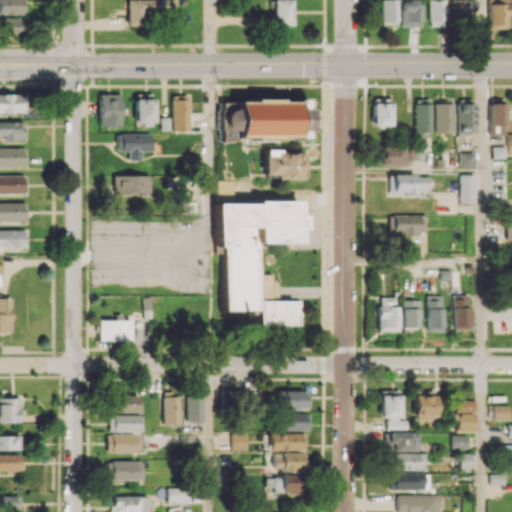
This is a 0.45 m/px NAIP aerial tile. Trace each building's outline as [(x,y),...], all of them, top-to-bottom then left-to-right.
[(0,0),(0,14),(24,14),(23,0),(0,0)] [(272,0),(273,26),(292,25),(291,0),(272,0)] [(395,24),(395,0),(379,0),(379,24),(395,24)] [(399,0),(399,26),(419,27),(419,0),(399,0)] [(444,26),(443,0),(426,0),(427,26),(444,26)] [(472,0),(448,0),(449,19),(473,18),(472,0)] [(511,0),(486,0),(487,29),(508,28),(508,13),(511,13),(511,0)] [(1,34),(21,35),(22,18),(1,18),(1,34)] [(0,113),(25,113),(24,93),(0,93),(0,113)] [(98,126),(120,126),(119,94),(97,94),(98,126)] [(133,122),(152,122),(153,94),(133,94),(133,122)] [(187,131),(187,95),(170,95),(170,131),(187,131)] [(389,99),(371,99),(371,126),(389,126),(389,99)] [(422,160),(422,135),(430,135),(429,99),(411,99),(412,160),(422,160)] [(473,133),(473,99),(455,99),(456,133),(473,133)] [(218,101),(218,141),(234,141),(234,137),(304,136),(304,131),(308,131),(307,108),(304,108),(304,100),(218,101)] [(451,133),(452,104),(433,103),(432,132),(451,133)] [(503,135),(503,104),(487,104),(488,135),(503,135)] [(0,121),(0,135),(2,135),(2,141),(24,140),(23,121),(0,121)] [(150,133),(115,133),(115,151),(126,151),(126,160),(139,160),(139,151),(150,151),(150,133)] [(503,146),(491,146),(491,158),(503,158),(503,146)] [(24,148),(0,147),(0,166),(24,167),(24,148)] [(378,165),(402,166),(402,147),(378,147),(378,165)] [(261,174),(272,175),(272,179),(298,180),(298,152),(261,151),(261,174)] [(458,168),(473,167),(473,152),(458,153),(458,168)] [(0,174),(0,193),(24,194),(24,175),(0,174)] [(458,203),(473,203),(473,174),(458,174),(458,203)] [(111,194),(148,194),(148,175),(112,175),(111,194)] [(416,195),(416,192),(428,192),(428,175),(386,175),(386,194),(401,195),(416,195)] [(232,180),(216,180),(216,200),(232,201),(232,180)] [(297,199),(297,242),(256,243),(257,299),(297,299),(297,328),(257,329),(257,312),(220,312),(219,249),(212,249),(212,203),(254,202),(254,200),(297,199)] [(24,202),(0,201),(0,220),(24,221),(24,202)] [(423,236),(423,215),(386,214),(386,235),(423,236)] [(0,229),(0,248),(25,248),(24,229),(0,229)] [(424,332),(439,331),(438,295),(423,295),(424,332)] [(467,295),(449,295),(449,330),(467,329),(467,295)] [(375,331),(396,331),(396,306),(392,306),(392,297),(376,297),(375,331)] [(0,331),(9,331),(8,298),(0,298),(0,331)] [(417,300),(399,299),(398,327),(416,328),(417,300)] [(96,318),(97,341),(130,340),(130,320),(121,320),(120,318),(96,318)] [(307,391),(271,390),(271,409),(307,409),(307,391)] [(398,391),(378,390),(378,418),(398,418),(398,391)] [(433,425),(433,392),(411,392),(411,425),(433,425)] [(138,412),(138,395),(110,396),(111,413),(138,412)] [(202,395),(184,396),(185,421),(202,421),(202,395)] [(0,422),(17,422),(18,398),(0,397),(0,422)] [(161,423),(178,424),(179,397),(161,397),(161,423)] [(453,412),(472,413),(472,400),(454,399),(453,412)] [(491,419),(507,420),(507,404),(492,404),(491,419)] [(278,430),(308,429),(308,414),(278,414),(278,430)] [(452,430),(472,431),(472,414),(453,414),(452,430)] [(106,432),(140,431),(140,415),(106,416),(106,432)] [(388,450),(417,451),(417,432),(388,431),(388,450)] [(134,433),(105,434),(105,452),(134,452),(134,433)] [(266,450),(305,450),(305,433),(265,434),(266,450)] [(230,450),(245,450),(246,434),(230,434),(230,450)] [(19,436),(0,435),(0,449),(19,450),(19,436)] [(466,435),(450,435),(449,449),(466,449),(466,435)] [(511,444),(497,444),(497,460),(511,459),(511,444)] [(305,470),(305,452),(271,453),(272,471),(305,470)] [(390,453),(390,471),(424,470),(424,452),(390,453)] [(0,470),(19,470),(18,453),(0,453),(0,470)] [(459,471),(471,471),(472,453),(459,453),(459,471)] [(106,461),(106,479),(141,479),(141,460),(106,461)] [(389,473),(388,490),(427,490),(427,473),(389,473)] [(263,486),(272,487),(271,493),(300,494),(300,477),(264,476),(263,486)] [(165,503),(188,503),(188,488),(165,487),(165,503)] [(17,511),(17,495),(0,495),(0,511),(17,511)] [(434,511),(435,495),(393,495),(393,511),(434,511)] [(147,511),(147,496),(111,496),(111,511),(147,511)]
